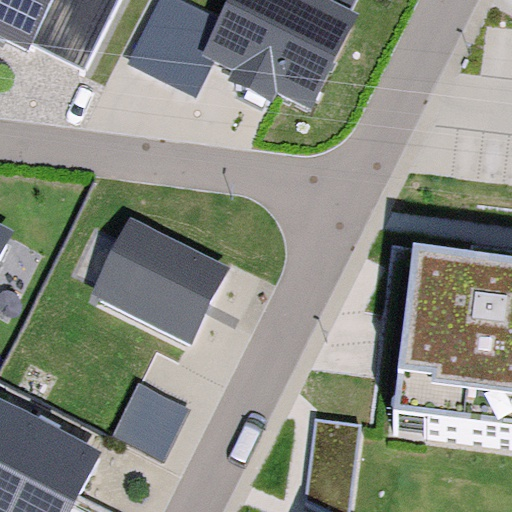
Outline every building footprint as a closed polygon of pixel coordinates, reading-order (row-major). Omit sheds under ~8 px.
[(113,0),(0,0),(0,39),(77,77),(113,0)] [(225,14),(195,0),(156,0),(127,65),(198,98),(215,61),(204,55),(225,14)] [(204,55),(215,61),(313,110),(362,14),(354,10),(358,0),(232,0),(225,14),(204,55)] [(233,272),(136,218),(92,298),(189,352),(233,272)] [(0,275),(15,244),(0,236),(0,275)] [(511,288),(491,286),(418,278),(400,425),(511,438),(511,288)] [(174,468),(195,419),(144,397),(123,447),(174,468)] [(0,511),(77,511),(102,461),(1,412),(0,413),(0,511)] [(321,431),(315,511),(360,511),(366,434),(321,431)]
